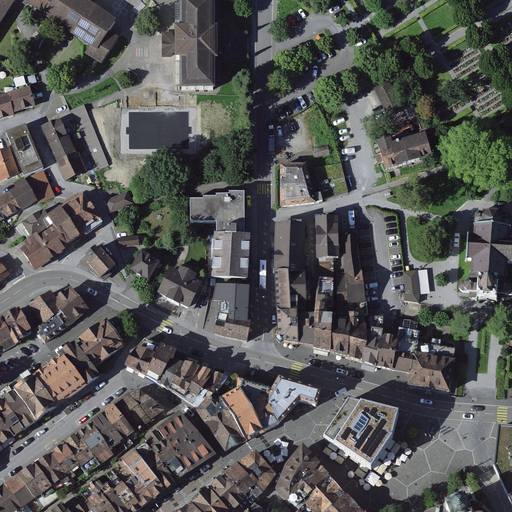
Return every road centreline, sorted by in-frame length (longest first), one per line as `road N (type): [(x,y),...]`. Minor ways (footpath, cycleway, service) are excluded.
road 1 (tertiary): [(259,360),(264,0)]
road 2 (residential): [(49,93),(82,88),(132,58),(136,45),(126,26),(136,0)]
road 3 (residential): [(123,380),(0,473)]
road 4 (unclassified): [(109,232),(91,193),(59,184),(32,118)]
road 5 (residential): [(113,301),(0,384)]
road 6 (tertiary): [(342,384),(478,413)]
road 7 (residential): [(223,462),(179,410),(123,380)]
